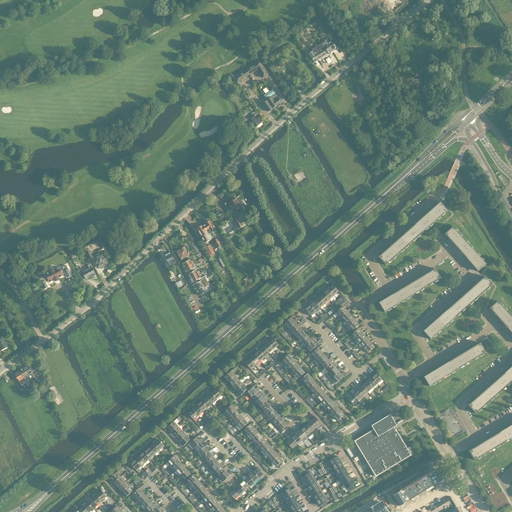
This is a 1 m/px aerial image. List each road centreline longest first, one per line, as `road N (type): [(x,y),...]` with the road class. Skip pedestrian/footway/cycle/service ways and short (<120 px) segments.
road 1 (primary): [(50,489),(414,166)]
road 2 (unclassified): [(160,237),(246,152),(427,0)]
road 3 (unclassified): [(0,373),(92,303),(160,237)]
road 4 (residential): [(449,251),(471,277),(415,329),(432,363)]
road 5 (residential): [(387,288),(369,256),(440,193)]
